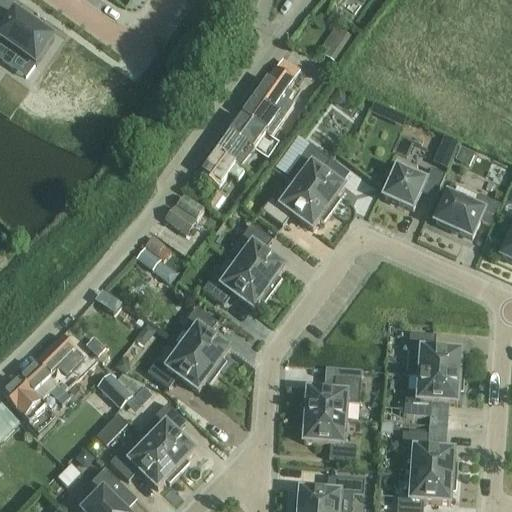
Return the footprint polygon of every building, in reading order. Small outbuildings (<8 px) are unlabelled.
[(0,18),(0,43),(36,68),(54,42),(39,32),(39,31),(38,30),(37,30),(31,26),(32,26),(30,24),(29,25),(15,14),(6,27),(3,25),(4,22),(0,18)] [(336,29),(319,53),(337,65),(353,41),(336,29)] [(277,73),(255,103),(285,122),(292,109),(288,106),(293,99),(288,95),(295,86),(285,79),(291,71),(283,65),(277,73)] [(243,120),(266,136),(272,140),(285,122),(255,103),(243,120)] [(292,109),(285,122),(293,127),(303,112),(294,105),(292,109)] [(243,120),(230,138),(253,155),(254,154),(266,136),(243,120)] [(217,156),(236,169),(241,172),(253,155),(230,138),(217,156)] [(285,182),(296,190),(332,216),(341,205),(337,202),(344,192),(323,177),(332,165),(310,149),(285,182)] [(460,151),(455,163),(468,169),(474,157),(460,151)] [(439,153),(433,166),(448,173),(454,160),(439,153)] [(220,191),(236,169),(217,156),(201,178),(220,191)] [(428,180),(399,168),(384,202),(413,215),(421,197),(435,203),(445,179),(431,173),(428,180)] [(324,228),(332,216),(296,190),(281,210),(271,202),(261,215),(283,231),(291,219),(313,235),(320,225),(324,228)] [(214,195),(203,209),(210,214),(215,217),(225,203),(221,200),(220,200),(214,195)] [(449,233),(472,243),(480,225),(491,230),(501,208),(479,198),(474,211),(448,199),(435,226),(438,228),(449,233)] [(177,211),(197,225),(203,215),(184,201),(177,211)] [(176,212),(167,226),(187,240),(197,227),(176,212)] [(252,249),(237,269),(273,296),(282,284),(278,281),(285,272),(264,256),(272,244),(251,229),(242,241),(252,249)] [(511,237),(502,261),(506,263),(506,264),(511,266),(511,237)] [(163,267),(171,258),(153,243),(145,251),(163,267)] [(175,278),(172,276),(145,254),(137,264),(153,277),(153,276),(167,287),(175,278)] [(264,308),(273,296),(237,269),(227,283),(217,275),(202,295),(224,311),(232,299),(254,314),(261,305),(264,308)] [(190,342),(182,352),(218,379),(226,367),(223,364),(230,355),(208,339),(217,327),(196,311),(187,324),(188,325),(197,332),(190,342)] [(188,325),(180,335),(190,342),(197,332),(188,325)] [(407,379),(419,380),(419,379),(464,383),(465,368),(460,368),(461,356),(435,354),(436,339),(410,337),(407,379)] [(62,341),(35,367),(49,381),(58,372),(61,376),(71,367),(68,363),(76,355),(62,341)] [(85,351),(97,362),(105,353),(93,342),(85,351)] [(209,390),(218,379),(182,352),(167,373),(156,365),(147,378),(168,393),(177,381),(198,397),(205,388),(209,390)] [(122,361),(114,371),(125,378),(129,372),(128,365),(122,361)] [(19,383),(42,406),(50,398),(61,410),(69,403),(66,400),(67,399),(49,381),(35,367),(19,383)] [(97,391),(119,413),(133,400),(116,384),(110,378),(97,391)] [(122,378),(116,384),(133,400),(134,398),(144,388),(122,378)] [(463,397),(464,383),(419,379),(419,380),(418,396),(406,395),(404,420),(430,421),(431,407),(457,409),(458,397),(463,397)] [(302,406),(301,421),(346,424),(347,408),(359,408),(361,384),(335,382),(334,397),(308,395),(307,407),(302,406)] [(47,411),(42,406),(19,383),(3,398),(30,427),(47,411)] [(144,388),(134,398),(140,404),(148,404),(154,398),(144,388)] [(138,439),(147,448),(147,447),(179,478),(189,468),(186,464),(194,456),(175,438),(186,427),(167,408),(138,439)] [(1,409),(0,409),(0,446),(19,428),(1,409)] [(344,449),(346,424),(301,421),(300,435),(305,435),(304,447),(330,449),(329,464),(355,466),(356,450),(344,449)] [(381,426),(381,436),(392,437),(393,427),(381,426)] [(414,454),(412,479),(457,482),(458,468),(453,467),(454,455),(428,454),(429,439),(402,437),(401,453),(414,454)] [(95,442),(86,452),(96,461),(105,452),(95,442)] [(169,488),(179,478),(147,447),(147,448),(136,459),(127,450),(109,468),(128,486),(139,475),(158,494),(166,485),(169,488)] [(84,454),(75,463),(84,473),(94,463),(84,454)] [(100,497),(85,511),(121,511),(133,501),(105,473),(91,488),(100,497)] [(456,497),(457,482),(412,479),(410,504),(397,503),(396,511),(423,511),(424,506),(450,508),(451,496),(456,497)] [(295,506),(294,511),(339,511),(340,498),(363,500),(364,484),(328,482),(326,496),(300,494),(299,506),(295,506)]
